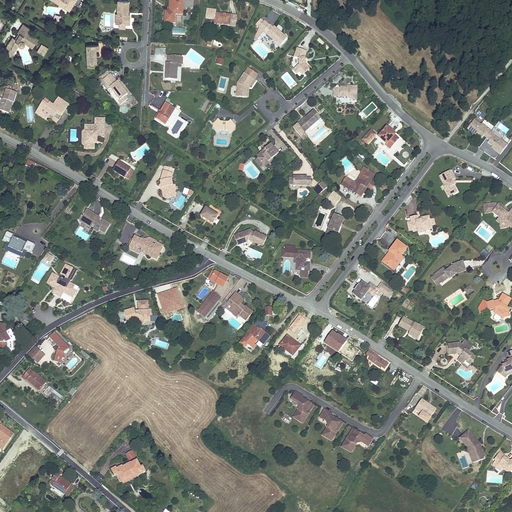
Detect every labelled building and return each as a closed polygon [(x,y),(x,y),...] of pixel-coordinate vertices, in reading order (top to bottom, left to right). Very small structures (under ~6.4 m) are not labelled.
[(52,0),(60,5),(61,2),(71,8),(75,0),(52,0)] [(175,14),(183,15),(183,0),(172,0),(172,7),(169,11),(165,11),(165,22),(175,23),(175,14)] [(128,13),(129,1),(118,1),(117,14),(116,14),(116,21),(119,21),(119,24),(120,24),(125,24),(126,20),(129,20),(130,15),(128,15),(127,15),(127,13),(128,13)] [(69,11),(71,8),(61,2),(60,5),(69,11)] [(230,26),(231,15),(224,14),(223,15),(221,15),(222,14),(215,13),(214,23),(230,26)] [(264,21),(264,22),(259,27),(259,28),(255,36),(257,39),(264,31),(269,25),(264,21)] [(12,37),(5,49),(9,52),(11,48),(15,50),(19,45),(20,46),(22,46),(24,45),(25,43),(32,48),(38,39),(27,32),(29,28),(23,24),(17,33),(18,33),(17,36),(18,37),(16,39),(15,39),(12,37)] [(270,25),(269,25),(264,31),(280,46),(287,38),(280,32),(279,33),(278,32),(279,31),(274,26),(273,27),(270,25)] [(185,36),(185,28),(172,27),(171,35),(185,36)] [(39,48),(46,53),(48,49),(43,46),(44,45),(41,44),(39,48)] [(99,45),(86,45),(87,64),(93,63),(96,63),(96,57),(95,58),(95,55),(96,55),(96,49),(99,49),(99,45)] [(13,54),(15,50),(11,48),(9,52),(5,49),(4,51),(4,53),(5,55),(6,56),(8,57),(10,56),(13,54)] [(307,52),(297,48),(294,57),(298,59),(299,64),(296,67),(299,71),(302,75),(310,69),(305,64),(304,64),(303,58),(304,58),(307,52)] [(177,68),(178,56),(168,56),(167,63),(166,63),(166,72),(167,72),(167,73),(166,73),(166,79),(177,80),(177,68)] [(248,87),(257,74),(248,68),(238,83),(237,97),(246,97),(247,87),(248,87)] [(109,86),(116,81),(110,74),(103,79),(109,86)] [(110,87),(120,100),(119,101),(121,104),(128,99),(125,96),(128,94),(123,88),(122,89),(120,86),(121,85),(118,81),(117,82),(110,87)] [(352,100),(357,101),(357,86),(340,86),(340,88),(338,85),(333,90),(334,91),(334,97),(340,97),(342,97),(347,97),(352,100)] [(0,105),(0,110),(9,113),(13,103),(17,93),(7,90),(2,103),(1,102),(0,105)] [(68,105),(59,99),(54,107),(50,104),(49,106),(43,103),(40,107),(43,109),(40,113),(57,124),(64,113),(63,113),(68,105)] [(166,103),(161,111),(161,112),(156,119),(165,125),(173,112),(175,109),(166,103)] [(74,109),(68,105),(63,113),(64,113),(70,117),(74,109)] [(43,109),(40,107),(36,114),(55,127),(57,124),(40,113),(43,109)] [(321,118),(314,110),(293,128),(303,140),(308,136),(304,132),(321,118)] [(210,121),(213,124),(213,127),(217,132),(220,130),(227,131),(230,133),(235,129),(235,125),(231,120),(228,122),(221,122),(216,116),(210,121)] [(105,119),(95,119),(95,126),(85,125),(85,130),(87,132),(87,144),(84,146),(84,149),(94,150),(95,144),(96,144),(96,141),(97,141),(97,137),(104,138),(105,119)] [(475,133),(482,139),(484,136),(487,138),(495,128),(485,121),(481,125),(474,120),(467,129),(474,134),(475,133)] [(506,134),(509,130),(501,124),(498,128),(506,134)] [(388,126),(386,127),(394,135),(396,133),(388,126)] [(394,135),(386,127),(378,137),(386,144),(387,143),(392,147),(399,139),(394,135)] [(495,128),(487,138),(489,140),(487,143),(492,147),(494,148),(493,150),(500,155),(507,146),(500,141),(501,140),(504,136),(495,128)] [(367,144),(376,135),(371,130),(363,140),(367,144)] [(279,153),(271,144),(265,149),(265,152),(266,153),(263,155),(261,152),(258,155),(258,156),(258,158),(263,165),(268,161),(270,163),(273,160),(273,158),(279,153)] [(263,165),(258,158),(255,161),(261,167),(263,165)] [(121,176),(125,178),(131,170),(134,172),(136,168),(120,159),(113,171),(120,175),(120,174),(121,174),(121,176)] [(173,185),(171,179),(173,174),(171,173),(173,169),(165,166),(160,181),(161,183),(162,190),(163,197),(165,198),(170,198),(169,194),(172,194),(170,186),(173,186),(173,185)] [(342,185),(361,197),(367,187),(369,189),(373,182),(371,181),(374,175),(364,168),(361,172),(361,175),(357,181),(355,183),(346,177),(342,185)] [(134,172),(131,170),(125,178),(129,180),(134,172)] [(456,179),(452,170),(439,176),(444,185),(443,185),(448,196),(453,194),(452,191),(456,189),(454,185),(452,181),(456,179)] [(299,177),(293,177),(293,178),(290,178),(290,184),(293,184),(293,185),(307,185),(307,184),(311,184),(311,178),(307,178),(307,177),(301,177),(301,178),(299,178),(299,177)] [(321,192),(327,187),(322,182),(316,187),(321,192)] [(327,199),(335,205),(340,199),(332,193),(327,199)] [(511,225),(511,210),(508,214),(505,211),(501,208),(503,206),(500,204),(498,206),(495,204),(484,205),(485,211),(488,211),(489,213),(492,212),(499,218),(500,216),(504,220),(503,221),(507,224),(508,223),(511,226),(511,225)] [(218,215),(206,208),(201,216),(206,220),(207,219),(208,220),(208,221),(213,224),(218,215)] [(103,220),(102,223),(96,219),(98,217),(87,210),(83,216),(82,215),(81,217),(88,221),(87,223),(92,226),(93,224),(96,226),(95,228),(99,231),(100,230),(105,233),(110,225),(103,220)] [(334,214),(326,234),(336,238),(341,226),(339,226),(340,224),(341,224),(344,218),(334,214)] [(504,220),(500,216),(499,218),(497,221),(501,224),(501,227),(511,226),(508,223),(507,224),(503,221),(504,220)] [(435,225),(434,220),(430,221),(427,219),(427,217),(421,218),(422,220),(419,221),(418,219),(418,217),(407,219),(410,231),(413,231),(414,232),(418,231),(424,230),(424,231),(432,230),(431,226),(435,225)] [(252,232),(251,229),(237,234),(240,243),(248,240),(249,239),(253,240),(253,242),(262,246),(267,237),(255,232),(254,233),(252,232)] [(86,241),(89,236),(80,230),(76,234),(86,241)] [(247,242),(248,240),(240,243),(237,234),(234,235),(238,245),(247,242)] [(5,241),(7,242),(10,243),(8,247),(23,253),(24,250),(27,251),(30,245),(27,244),(27,243),(13,237),(12,238),(9,237),(8,236),(5,241)] [(143,241),(134,236),(133,239),(129,246),(137,250),(138,247),(142,249),(141,252),(149,256),(150,258),(151,257),(152,258),(153,256),(157,258),(160,253),(159,253),(162,246),(156,243),(155,245),(148,242),(146,243),(143,241)] [(407,248),(397,241),(389,252),(391,253),(384,263),(393,270),(400,260),(399,259),(401,255),(407,248)] [(10,243),(7,242),(3,249),(24,258),(27,251),(24,250),(23,253),(8,247),(10,243)] [(137,250),(129,246),(128,248),(140,254),(141,252),(142,249),(138,247),(137,250)] [(310,259),(311,251),(295,250),(296,247),(285,246),(285,250),(282,249),(282,257),(294,258),(295,258),(296,256),(297,256),(297,263),(296,270),(301,271),(308,271),(309,271),(310,264),(306,263),(305,263),(305,259),(306,259),(310,259)] [(484,250),(480,254),(486,259),(490,254),(484,250)] [(382,261),(384,263),(391,253),(389,252),(382,261)] [(49,262),(52,257),(47,254),(44,259),(49,262)] [(400,260),(393,270),(394,271),(404,258),(401,255),(399,259),(400,260)] [(443,268),(434,275),(435,276),(438,280),(439,279),(441,282),(442,283),(448,278),(451,276),(452,277),(456,274),(466,271),(463,261),(453,265),(454,268),(452,268),(451,267),(445,271),(443,268)] [(52,274),(48,280),(50,281),(48,285),(56,289),(53,294),(59,297),(62,292),(72,298),(78,288),(69,283),(71,281),(72,281),(77,271),(66,265),(60,275),(62,275),(60,278),(52,274)] [(205,317),(209,320),(219,307),(222,303),(218,300),(220,297),(222,298),(229,283),(226,282),(227,280),(224,278),(225,277),(215,272),(215,273),(212,271),(209,278),(211,279),(210,281),(219,285),(215,293),(213,291),(199,310),(197,309),(196,311),(204,317),(205,317)] [(435,276),(432,278),(437,285),(441,282),(439,279),(438,280),(435,276)] [(370,289),(373,286),(370,284),(368,287),(362,282),(360,285),(355,291),(353,294),(361,301),(370,289)] [(381,283),(377,289),(379,290),(389,298),(393,293),(381,283)] [(373,286),(370,289),(376,294),(379,290),(377,289),(373,286)] [(177,289),(158,294),(163,313),(182,308),(177,289)] [(248,319),(251,315),(250,314),(252,311),(246,306),(245,307),(241,303),(239,306),(236,305),(242,298),(235,293),(227,303),(224,300),(222,303),(219,307),(231,316),(233,314),(237,318),(239,316),(246,321),(248,319)] [(487,303),(483,301),(479,308),(480,313),(486,312),(486,309),(488,308),(489,310),(494,309),(495,314),(503,319),(504,318),(506,315),(507,314),(508,312),(510,309),(506,307),(511,299),(502,294),(498,302),(498,303),(493,304),(493,302),(493,301),(487,303)] [(152,310),(135,311),(134,308),(124,311),(127,321),(132,319),(132,321),(139,318),(140,323),(151,323),(150,317),(150,315),(152,315),(152,310)] [(415,323),(415,324),(404,317),(399,326),(408,331),(408,329),(411,331),(410,332),(409,334),(414,337),(414,336),(418,338),(422,331),(417,329),(419,325),(415,323)] [(262,331),(263,332),(267,328),(267,322),(258,320),(253,326),(261,332),(262,331)] [(6,324),(0,323),(0,351),(11,351),(12,350),(11,341),(8,336),(7,336),(6,334),(6,332),(6,324)] [(252,325),(247,332),(248,333),(257,340),(258,341),(264,345),(270,337),(263,332),(262,331),(261,332),(253,326),(252,325)] [(352,361),(360,350),(338,335),(337,336),(332,332),(324,343),(352,361)] [(54,342),(52,344),(54,346),(56,344),(57,345),(55,348),(55,350),(57,353),(55,361),(61,363),(64,353),(68,348),(55,333),(50,338),(54,342)] [(257,340),(248,333),(245,336),(255,344),(258,341),(257,340)] [(301,346),(287,336),(280,346),(284,349),(285,348),(294,355),(301,346)] [(460,343),(448,345),(449,355),(457,354),(458,353),(461,355),(460,356),(457,360),(462,364),(464,361),(466,361),(471,364),(476,357),(469,352),(472,347),(465,341),(462,344),(460,344),(460,343)] [(45,356),(35,347),(29,354),(38,363),(45,356)] [(366,354),(370,357),(369,360),(381,368),(382,367),(385,369),(388,364),(369,350),(366,354)] [(511,351),(507,353),(510,359),(507,360),(508,362),(502,365),(503,366),(501,367),(497,372),(503,376),(506,373),(511,370),(511,351)] [(30,369),(24,377),(39,390),(46,383),(30,369)] [(39,391),(39,390),(24,377),(23,378),(39,391)] [(44,393),(49,397),(54,391),(49,387),(44,393)] [(54,391),(49,397),(58,404),(63,398),(54,391)] [(303,396),(296,392),(291,400),(298,404),(299,409),(293,418),(300,423),(303,419),(305,420),(308,414),(306,412),(311,403),(302,398),(303,396)] [(422,399),(417,407),(419,408),(419,410),(422,412),(421,414),(419,417),(427,423),(436,409),(422,399)] [(306,412),(308,414),(314,405),(311,403),(306,412)] [(331,413),(325,409),(320,417),(326,421),(327,426),(322,435),(329,440),(332,436),(333,437),(337,431),(334,429),(340,421),(330,415),(331,413)] [(14,434),(1,425),(0,425),(0,446),(3,449),(14,434)] [(350,439),(355,430),(353,429),(347,437),(350,439)] [(365,436),(355,430),(350,439),(347,437),(344,444),(346,445),(343,448),(351,453),(356,444),(361,443),(368,447),(373,439),(366,435),(365,436)] [(458,441),(461,444),(463,442),(467,447),(470,453),(473,452),(477,462),(485,459),(482,448),(480,449),(479,446),(480,444),(469,431),(460,438),(460,439),(458,441)] [(511,460),(509,461),(508,460),(504,457),(505,456),(499,452),(494,459),(495,460),(493,464),(497,467),(498,465),(503,469),(507,472),(511,470),(511,460)] [(141,468),(137,461),(131,464),(131,463),(129,464),(123,467),(122,466),(117,469),(116,467),(112,469),(114,475),(117,473),(122,482),(126,480),(127,477),(133,474),(139,476),(146,472),(143,467),(141,468)] [(53,486),(52,487),(64,495),(65,494),(71,485),(71,484),(60,476),(61,475),(57,472),(49,483),(53,486)] [(126,480),(122,482),(123,484),(139,476),(133,474),(127,477),(126,480)] [(71,485),(65,494),(68,496),(74,487),(71,485)] [(61,498),(64,495),(52,487),(50,490),(61,498)]
